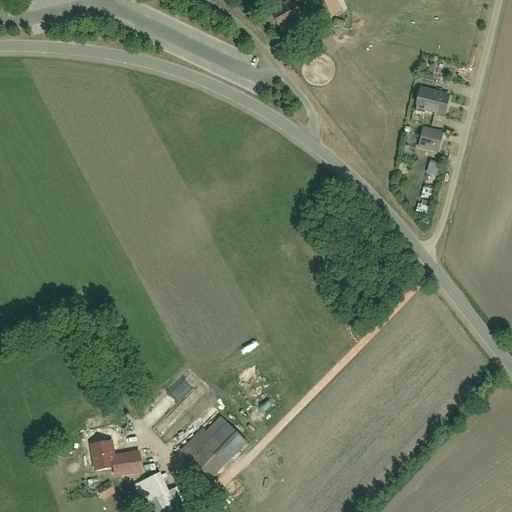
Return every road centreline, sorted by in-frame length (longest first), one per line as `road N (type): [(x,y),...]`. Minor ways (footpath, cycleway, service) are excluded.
road 1 (tertiary): [(425,257),(334,164),(263,110),(121,57),(0,47)]
road 2 (unclassified): [(500,0),(445,214),(425,257)]
road 3 (tertiary): [(511,366),(425,257)]
